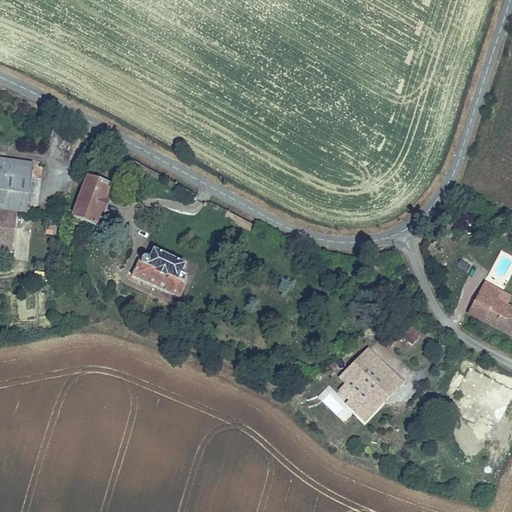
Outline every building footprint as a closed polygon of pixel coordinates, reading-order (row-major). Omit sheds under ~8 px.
[(3,140),(0,139),(0,200),(22,204),(34,205),(41,154),(2,148),(3,140)] [(117,178),(94,169),(80,209),(96,214),(102,216),(117,178)] [(0,241),(17,243),(22,204),(0,200),(0,241)] [(188,289),(196,267),(191,264),(193,257),(159,243),(155,250),(149,249),(142,270),(188,289)] [(459,260),(456,266),(467,273),(471,266),(459,260)] [(489,286),(506,294),(509,284),(492,277),(489,286)] [(511,297),(506,294),(489,286),(478,308),(511,323),(511,297)] [(421,334),(427,323),(405,309),(398,320),(421,334)] [(382,358),(387,353),(376,342),(348,371),(353,377),(376,354),(382,358)] [(261,365),(272,355),(268,352),(258,361),(261,365)] [(409,375),(387,353),(382,358),(376,354),(353,377),(344,387),(371,412),(392,392),(386,384),(392,376),(399,384),(409,375)] [(392,392),(399,384),(392,376),(386,384),(392,392)] [(329,396),(323,403),(336,414),(342,407),(329,396)] [(345,406),(336,415),(343,423),(353,414),(345,406)]
